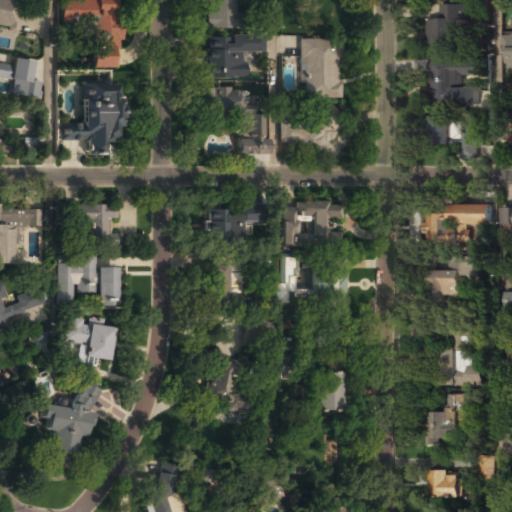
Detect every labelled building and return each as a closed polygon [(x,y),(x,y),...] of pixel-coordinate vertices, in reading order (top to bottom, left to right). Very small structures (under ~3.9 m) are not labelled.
[(2,0),(0,11),(0,28),(17,31),(23,0),(2,0)] [(117,0),(60,0),(60,33),(89,32),(89,66),(118,66),(117,0)] [(206,0),(206,28),(234,27),(234,0),(206,0)] [(305,0),(305,30),(329,30),(329,0),(305,0)] [(440,2),(440,17),(428,17),(427,46),(461,46),(461,24),(472,24),(473,3),(440,2)] [(510,71),(511,71),(511,33),(503,34),(503,51),(510,51),(510,71)] [(261,53),(261,35),(206,36),(206,78),(245,78),(244,53),(261,53)] [(298,98),(339,98),(339,39),(298,39),(298,98)] [(455,99),(455,57),(431,57),(431,99),(455,99)] [(0,78),(9,79),(8,96),(36,98),(37,83),(29,82),(31,60),(1,58),(1,61),(0,60),(0,78)] [(57,141),(83,142),(83,155),(102,155),(103,141),(117,141),(118,82),(80,81),(79,124),(57,124),(57,141)] [(266,91),(204,90),(203,114),(238,114),(237,155),(265,155),(266,91)] [(478,91),(477,106),(490,106),(490,91),(478,91)] [(463,145),(463,157),(477,157),(477,131),(459,130),(459,117),(433,117),(433,144),(463,145)] [(278,123),(278,151),(329,151),(329,123),(278,123)] [(17,138),(18,149),(36,148),(35,137),(17,138)] [(279,246),(321,245),(321,220),(338,219),(338,202),(278,203),(279,246)] [(483,224),(483,204),(430,205),(430,238),(452,238),(452,224),(483,224)] [(114,206),(66,206),(66,223),(83,223),(83,248),(114,248),(114,234),(108,234),(108,219),(114,219),(114,206)] [(254,222),(254,206),(205,207),(205,242),(244,241),(244,222),(254,222)] [(511,207),(503,208),(504,224),(511,223),(511,207)] [(19,229),(39,229),(39,211),(0,210),(0,264),(18,265),(19,229)] [(474,258),(450,258),(450,269),(432,269),(432,298),(463,298),(463,276),(474,276),(474,258)] [(90,297),(90,260),(55,260),(55,297),(90,297)] [(206,263),(206,301),(227,301),(227,263),(206,263)] [(305,267),(305,300),(340,300),(340,267),(305,267)] [(115,270),(94,269),(93,307),(114,308),(115,270)] [(287,282),(273,282),(274,303),(288,303),(287,282)] [(0,318),(43,305),(38,288),(14,295),(16,302),(0,307),(0,298),(5,297),(2,285),(0,285),(0,318)] [(253,344),(258,316),(246,314),(240,342),(253,344)] [(111,325),(64,324),(64,344),(82,345),(82,361),(110,362),(111,325)] [(481,385),(481,363),(471,363),(471,330),(441,330),(441,384),(481,385)] [(211,353),(198,400),(231,408),(243,362),(211,353)] [(277,378),(306,379),(307,357),(278,356),(277,378)] [(340,372),(311,372),(311,410),(340,410),(340,372)] [(47,452),(71,456),(75,435),(85,437),(94,388),(76,385),(71,409),(42,404),(39,418),(46,419),(44,429),(51,430),(47,452)] [(466,393),(446,393),(446,412),(430,411),(429,445),(439,445),(440,437),(465,437),(466,393)] [(511,432),(498,433),(499,454),(511,453),(511,432)] [(495,454),(480,455),(480,480),(495,480),(495,454)] [(174,465),(156,462),(149,496),(146,499),(142,511),(196,511),(194,511),(180,511),(174,505),(175,499),(169,492),(174,465)] [(431,497),(461,497),(461,469),(431,469),(431,497)] [(274,476),(257,476),(258,494),(275,494),(274,476)] [(340,511),(340,499),(315,499),(315,511),(340,511)]
